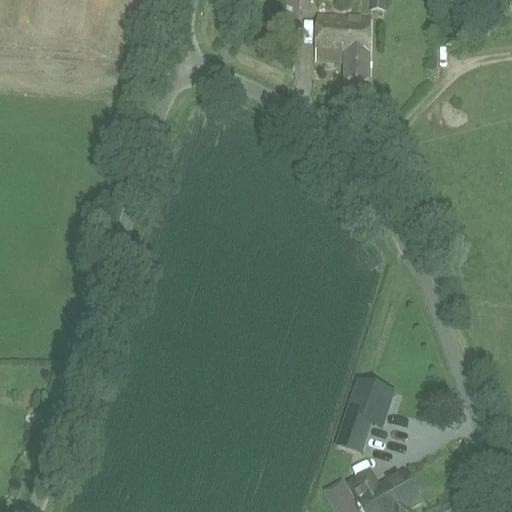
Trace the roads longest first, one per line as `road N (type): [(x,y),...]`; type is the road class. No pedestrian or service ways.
road 1 (unclassified): [(511,511),(429,282),(404,234),(300,113),(178,61)]
road 2 (unclassified): [(178,61),(77,453),(52,511)]
